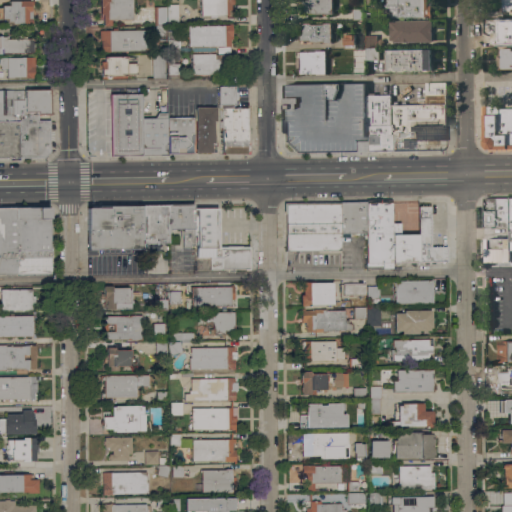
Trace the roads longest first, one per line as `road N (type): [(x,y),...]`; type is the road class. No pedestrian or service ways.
road 1 (residential): [(267,511),(263,0)]
road 2 (residential): [(70,511),(68,0)]
road 3 (residential): [(465,511),(467,274)]
road 4 (residential): [(467,176),(462,0)]
